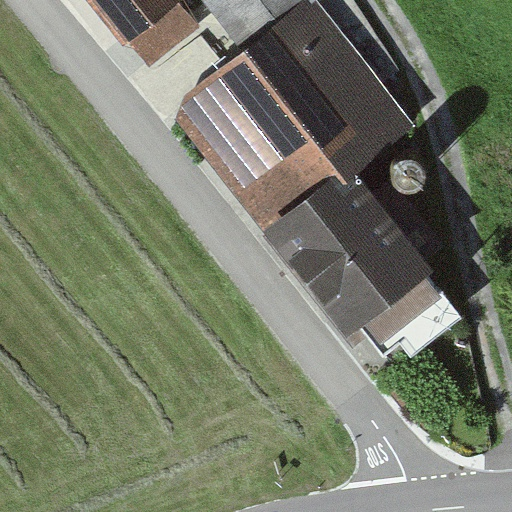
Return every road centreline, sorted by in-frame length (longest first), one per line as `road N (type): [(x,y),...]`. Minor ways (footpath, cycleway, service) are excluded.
road 1 (unclassified): [(407,511),(380,425),(20,0)]
road 2 (unknown): [(390,0),(455,103),(511,357)]
